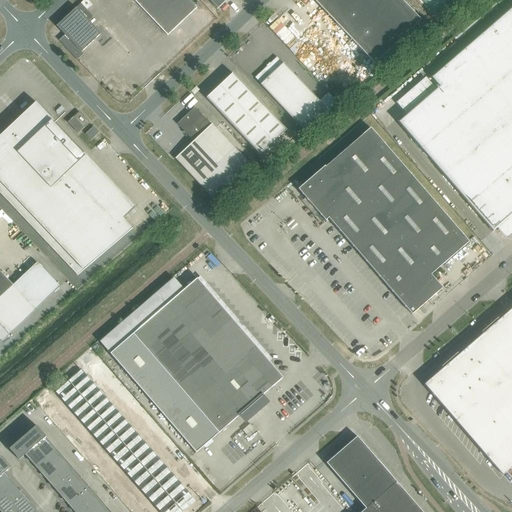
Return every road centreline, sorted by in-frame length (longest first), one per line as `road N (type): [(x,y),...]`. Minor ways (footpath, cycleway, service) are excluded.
road 1 (unclassified): [(364,388),(122,134)]
road 2 (unclassified): [(122,134),(266,0)]
road 3 (unclassified): [(364,388),(511,262)]
road 4 (unclassified): [(224,511),(364,388)]
road 5 (unclassified): [(122,134),(25,31)]
